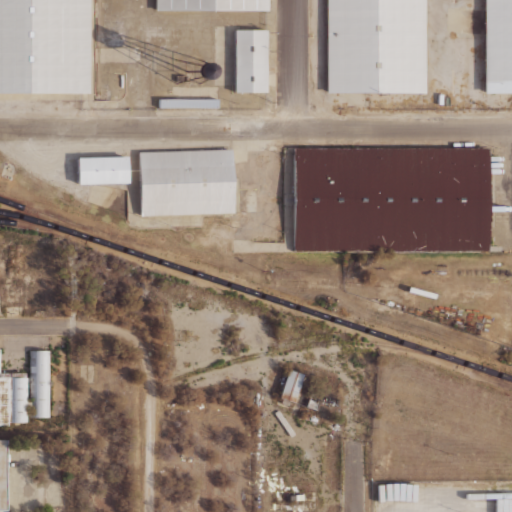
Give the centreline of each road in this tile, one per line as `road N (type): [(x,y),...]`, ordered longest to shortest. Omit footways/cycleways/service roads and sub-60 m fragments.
road 1 (residential): [(511,129),(0,128)]
road 2 (residential): [(134,337),(148,372),(147,511)]
road 3 (residential): [(134,337),(100,324),(0,322)]
road 4 (residential): [(294,0),(294,129)]
